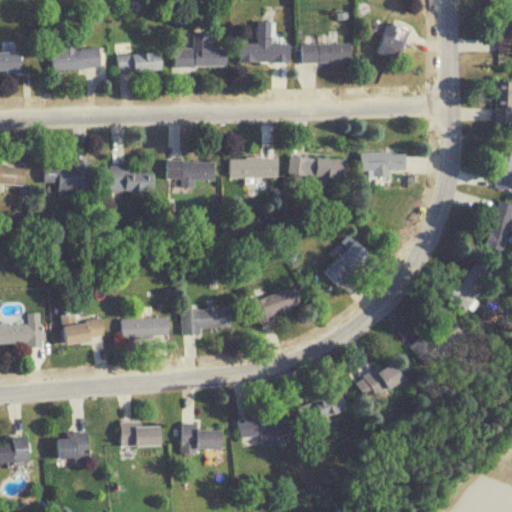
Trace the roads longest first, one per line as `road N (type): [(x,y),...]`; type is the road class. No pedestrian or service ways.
road 1 (residential): [(0,394),(181,382),(273,366),(346,333),(389,299),(442,202),(450,163),(446,0)]
road 2 (residential): [(0,118),(449,105)]
